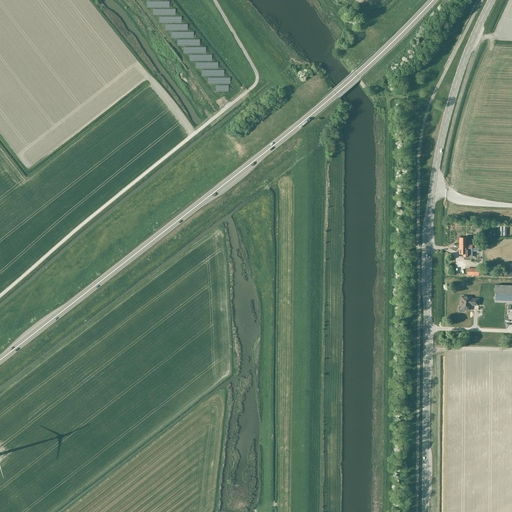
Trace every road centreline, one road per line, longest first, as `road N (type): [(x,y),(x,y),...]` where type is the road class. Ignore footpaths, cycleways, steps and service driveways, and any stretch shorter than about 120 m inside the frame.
road 1 (trunk): [(0,359),(301,123),(433,0)]
road 2 (secondary): [(425,511),(432,186),(458,75),(491,0)]
